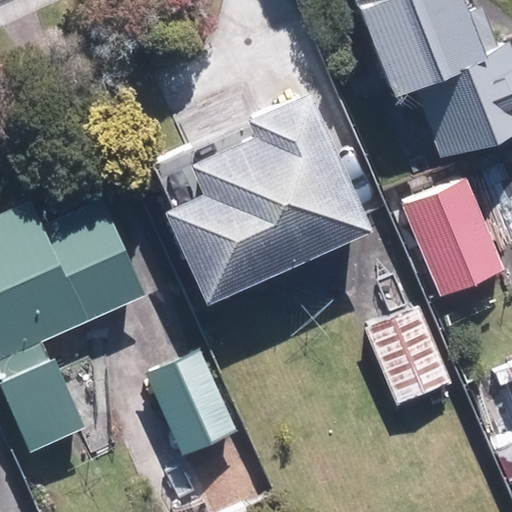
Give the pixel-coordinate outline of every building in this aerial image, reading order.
[(511,124),(511,43),(494,0),(366,0),(400,83),(414,78),(445,151),(511,124)] [(217,290),(384,220),(323,76),(257,104),(264,122),(198,150),(212,183),(178,197),(217,290)] [(507,261),(469,171),(407,197),(446,287),(507,261)] [(49,333),(150,288),(102,181),(47,205),(40,189),(0,206),(0,372),(33,445),(96,417),(63,345),(56,349),(49,333)] [(457,378),(420,299),(368,323),(404,403),(457,378)] [(260,467),(203,341),(105,385),(162,511),(260,467)]
